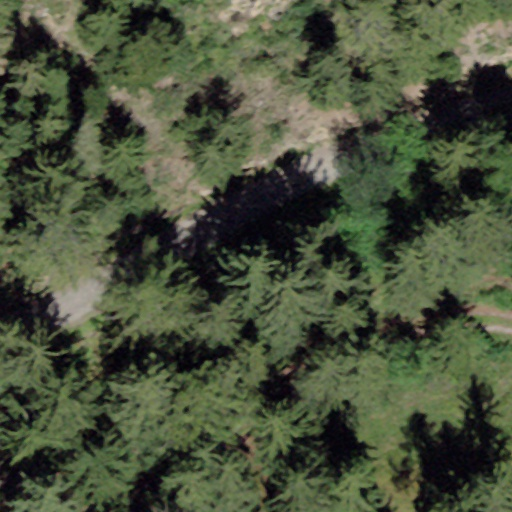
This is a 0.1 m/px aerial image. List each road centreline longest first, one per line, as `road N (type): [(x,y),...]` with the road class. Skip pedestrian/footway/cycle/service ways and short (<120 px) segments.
road 1 (track): [(511,79),(0,303)]
road 2 (track): [(511,322),(0,392)]
